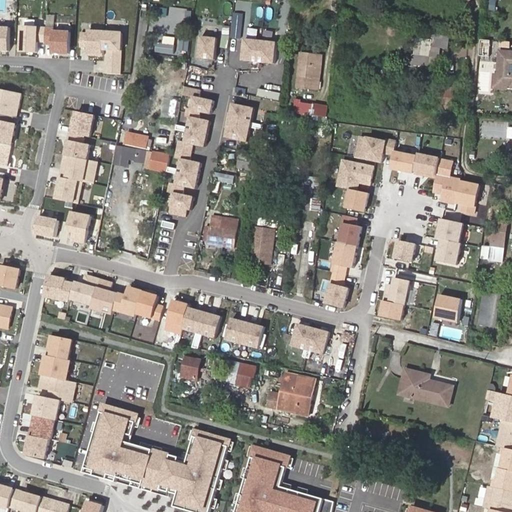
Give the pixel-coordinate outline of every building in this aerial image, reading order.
[(497,11),(498,0),(488,0),(488,11),(497,11)] [(158,7),(156,16),(175,20),(176,10),(158,7)] [(0,27),(0,50),(10,51),(11,28),(0,27)] [(46,42),(47,28),(23,27),(22,52),(38,53),(38,42),(46,42)] [(71,54),(72,32),(55,32),(55,29),(47,28),(46,42),(46,44),(54,45),(53,53),(71,54)] [(104,56),(104,50),(105,32),(89,31),(89,34),(82,33),(81,47),(89,47),(88,55),(104,56)] [(121,74),(123,33),(105,32),(104,50),(110,50),(109,63),(108,63),(107,74),(121,74)] [(432,40),(416,38),(413,63),(428,65),(429,56),(440,58),(441,48),(448,49),(450,36),(433,33),(432,40)] [(219,38),(202,37),(200,58),(217,60),(219,38)] [(279,42),(246,39),(244,60),(276,64),(279,42)] [(490,53),(492,39),(482,39),(481,39),(480,52),(490,53)] [(167,44),(166,54),(182,56),(183,46),(167,44)] [(511,51),(502,51),(500,76),(499,79),(505,85),(508,85),(511,85),(511,51)] [(322,56),(302,54),(299,76),(319,79),(322,56)] [(147,90),(162,94),(166,79),(152,75),(147,90)] [(499,79),(500,76),(496,75),(495,88),(508,89),(508,85),(505,85),(499,79)] [(318,89),(319,79),(299,76),(298,86),(318,89)] [(467,89),(442,86),(439,104),(464,107),(467,89)] [(286,88),(285,96),(293,97),(294,89),(286,88)] [(0,113),(14,117),(16,108),(20,109),(23,94),(0,89),(0,113)] [(197,193),(202,167),(191,164),(194,148),(205,151),(211,125),(199,122),(200,116),(211,118),(214,104),(199,102),(201,94),(183,91),(182,98),(196,101),(193,113),(189,112),(187,120),(192,121),(186,145),(180,144),(177,162),(183,163),(177,188),(171,187),(169,197),(176,198),(172,218),(187,221),(188,213),(192,214),(195,200),(184,198),(185,190),(197,193)] [(44,121),(51,116),(40,100),(32,105),(44,121)] [(158,117),(176,122),(180,106),(161,102),(158,117)] [(315,104),(301,102),(299,113),(313,115),(315,104)] [(328,106),(315,104),(313,115),(327,117),(328,106)] [(265,130),(266,125),(254,123),(256,109),(234,105),(232,114),(229,114),(227,130),(230,130),(228,139),(251,143),(253,128),(265,130)] [(96,116),(78,112),(77,119),(74,119),(71,133),(86,136),(92,138),(96,116)] [(12,146),(16,125),(13,124),(15,117),(14,117),(0,113),(0,143),(11,145),(12,146)] [(406,129),(406,130),(431,133),(433,121),(417,119),(418,117),(401,115),(400,121),(396,120),(395,127),(406,129)] [(24,126),(22,133),(38,138),(40,131),(24,126)] [(86,136),(71,133),(67,155),(89,160),(92,145),(84,144),(86,136)] [(395,155),(398,141),(387,139),(386,141),(361,136),(357,158),(383,163),(385,153),(395,155)] [(18,138),(17,151),(25,151),(26,139),(18,138)] [(148,152),(150,142),(127,138),(125,148),(148,152)] [(0,143),(0,164),(7,166),(11,145),(0,143)] [(171,159),(121,149),(117,166),(128,169),(129,162),(148,166),(147,171),(168,175),(171,159)] [(415,173),(419,156),(396,151),(395,155),(392,169),(415,173)] [(437,178),(441,159),(442,158),(420,153),(419,156),(415,173),(437,178)] [(94,184),(99,162),(89,160),(67,155),(65,163),(68,164),(67,170),(64,169),(62,178),(84,182),(94,184)] [(455,162),(441,159),(437,178),(435,192),(444,194),(443,200),(457,203),(457,202),(462,181),(462,179),(452,177),(455,162)] [(371,185),(375,167),(343,160),(338,187),(351,189),(358,191),(360,183),(371,185)] [(29,187),(34,173),(19,168),(14,181),(29,187)] [(235,184),(236,175),(216,172),(213,191),(220,192),(221,181),(235,184)] [(80,204),(84,182),(62,178),(58,200),(80,204)] [(321,211),(325,180),(307,178),(304,209),(321,211)] [(476,214),(482,185),(462,181),(457,202),(465,204),(464,211),(476,214)] [(366,212),(370,193),(358,191),(351,189),(347,208),(366,212)] [(134,202),(132,212),(151,216),(153,206),(134,202)] [(87,243),(93,216),(73,212),(68,239),(87,243)] [(359,246),(363,227),(357,225),(358,218),(345,215),(343,223),(345,224),(341,243),(359,246)] [(214,216),(210,244),(236,248),(239,231),(222,229),(223,217),(214,216)] [(259,224),(279,228),(281,220),(261,216),(259,224)] [(60,221),(40,217),(37,233),(57,237),(60,221)] [(461,243),(465,224),(443,219),(439,239),(443,239),(461,243)] [(176,230),(177,224),(165,221),(164,227),(176,230)] [(302,241),(312,242),(315,242),(318,223),(305,221),(302,241)] [(112,241),(115,223),(105,222),(102,240),(112,241)] [(509,224),(496,222),(492,247),(484,246),(482,258),(489,260),(489,261),(504,263),(509,224)] [(275,230),(255,228),(251,261),(271,264),(275,230)] [(461,243),(443,239),(438,261),(458,266),(463,244),(461,243)] [(414,262),(417,244),(400,241),(396,259),(414,262)] [(354,268),(359,246),(341,243),(339,242),(335,264),(333,264),(332,271),(347,275),(348,267),(354,268)] [(22,270),(2,266),(0,273),(0,284),(18,289),(22,270)] [(52,275),(47,295),(71,302),(72,299),(77,284),(70,282),(70,280),(52,275)] [(77,284),(72,299),(94,305),(101,280),(87,276),(84,285),(80,283),(79,285),(77,284)] [(407,306),(412,281),(396,278),(394,286),(389,285),(386,301),(406,306),(407,306)] [(116,309),(121,294),(112,292),(114,283),(101,280),(94,305),(93,308),(115,315),(116,309)] [(345,309),(350,288),(332,283),(326,304),(345,309)] [(116,309),(138,316),(145,292),(130,288),(128,296),(121,294),(116,309)] [(495,326),(497,315),(498,309),(500,297),(484,294),(480,324),(495,326)] [(460,323),(465,300),(458,299),(457,300),(450,298),(449,297),(441,295),(436,318),(460,323)] [(403,321),(406,306),(385,301),(381,317),(403,321)] [(0,326),(7,328),(12,307),(0,304),(0,326)] [(220,340),(226,318),(217,316),(218,313),(203,309),(202,312),(193,309),(187,331),(201,335),(197,349),(204,351),(207,337),(220,340)] [(268,335),(270,327),(260,325),(261,322),(246,319),(245,321),(236,319),(234,327),(231,326),(228,338),(231,339),(231,341),(264,349),(265,347),(268,348),(271,336),(268,335)] [(329,354),(335,331),(302,323),(296,346),(309,349),(307,357),(314,358),(316,351),(329,354)] [(50,349),(49,356),(70,360),(74,340),(52,335),(49,348),(50,349)] [(49,356),(47,356),(43,376),(68,381),(72,361),(70,360),(49,356)] [(197,380),(200,369),(202,369),(204,361),(189,357),(183,376),(197,380)] [(251,386),(255,367),(231,361),(227,380),(251,386)] [(407,370),(401,394),(450,406),(454,388),(430,381),(431,376),(407,370)] [(288,374),(284,391),(292,393),(290,403),(311,408),(317,380),(288,374)] [(43,376),(41,388),(51,390),(54,391),(53,398),(62,400),(73,403),(77,383),(68,381),(43,376)] [(311,408),(290,403),(292,393),(284,391),(284,394),(272,392),(269,407),(310,416),(311,408)] [(511,394),(498,391),(492,418),(511,422),(511,394)] [(50,398),(39,396),(35,416),(57,420),(58,420),(62,400),(53,398),(50,398)] [(138,417),(104,407),(85,472),(111,480),(113,475),(179,495),(176,506),(195,511),(211,511),(232,441),(198,431),(189,461),(130,444),(138,417)] [(35,416),(31,435),(51,440),(53,440),(57,420),(35,416)] [(51,440),(31,435),(27,455),(47,459),(51,440)] [(294,455),(256,444),(237,511),(335,511),(338,500),(286,485),(294,455)] [(73,469),(74,463),(65,461),(64,466),(73,469)] [(10,509),(15,492),(5,489),(6,487),(0,485),(0,508),(10,511),(10,509)] [(506,511),(511,511),(511,491),(489,486),(484,507),(491,508),(506,511)] [(21,511),(40,511),(44,498),(16,490),(15,492),(10,509),(21,511)] [(69,511),(71,505),(44,498),(40,511),(69,511)] [(103,511),(106,506),(89,502),(86,511),(103,511)]
